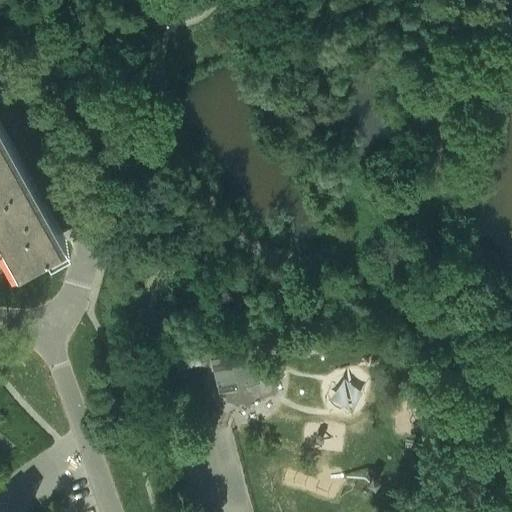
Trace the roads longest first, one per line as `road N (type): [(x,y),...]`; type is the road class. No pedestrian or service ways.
road 1 (residential): [(52,327),(90,258),(91,226),(0,57)]
road 2 (residential): [(52,327),(112,511)]
